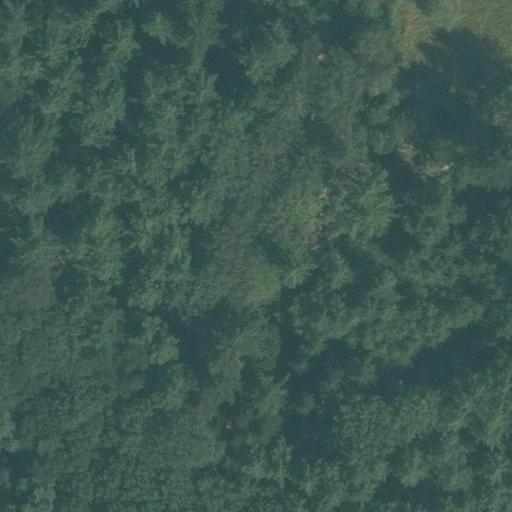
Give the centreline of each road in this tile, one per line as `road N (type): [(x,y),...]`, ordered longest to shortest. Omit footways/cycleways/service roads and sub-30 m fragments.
road 1 (track): [(134,350),(511,92)]
road 2 (track): [(0,213),(31,268),(134,350),(205,446),(277,511)]
road 3 (track): [(205,446),(511,331)]
